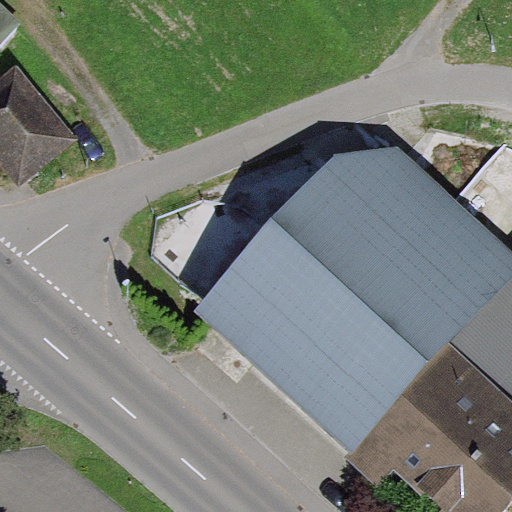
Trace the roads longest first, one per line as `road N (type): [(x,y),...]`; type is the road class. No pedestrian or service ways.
road 1 (residential): [(0,283),(66,228),(260,127),(387,83),(511,78)]
road 2 (primary): [(0,300),(243,511)]
